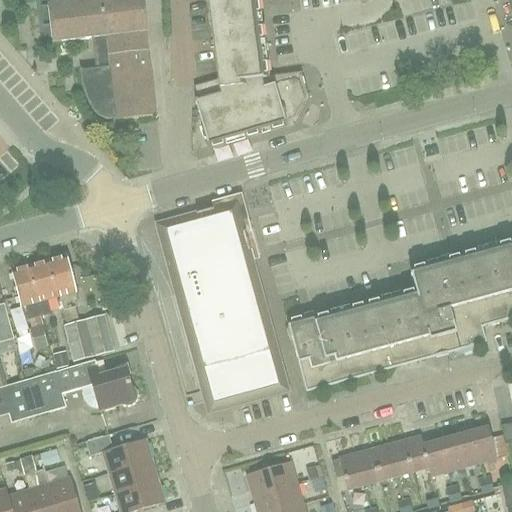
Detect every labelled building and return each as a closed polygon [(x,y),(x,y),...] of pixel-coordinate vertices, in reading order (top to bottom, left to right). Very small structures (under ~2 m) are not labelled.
[(101,118),(111,120),(117,119),(117,120),(157,115),(146,32),(147,32),(143,0),(58,0),(59,4),(47,6),(52,43),(95,38),(99,68),(81,70),(81,69),(80,69),(81,78),(85,96),(94,112),(101,118)] [(207,0),(218,79),(194,86),(198,100),(195,101),(209,148),(225,144),(224,139),(244,133),(245,138),(286,126),(286,121),(294,119),(305,99),(300,81),(295,79),(266,87),(265,79),(267,78),(265,61),(260,62),(258,42),(262,40),(260,24),(256,25),(255,15),(259,15),(256,0),(207,0)] [(236,203),(156,225),(208,414),(288,392),(236,203)] [(436,263),(411,270),(410,270),(416,291),(391,298),(366,305),(340,312),(305,321),(303,318),(287,322),(306,392),(358,378),(384,371),(409,364),(435,357),(460,350),(486,343),(487,343),(482,327),(507,321),(511,319),(511,242),(487,249),(462,256),(436,263)] [(63,310),(77,306),(73,294),(76,293),(65,256),(46,261),(57,298),(60,298),(63,310)] [(57,298),(46,261),(30,266),(40,302),(37,303),(40,316),(50,314),(46,301),(57,298)] [(40,302),(30,266),(11,271),(21,308),(25,307),(29,320),(40,316),(37,303),(40,302)] [(0,305),(0,388),(6,387),(0,364),(0,342),(12,339),(3,305),(0,305)] [(72,364),(114,352),(104,316),(63,327),(72,364)] [(33,352),(48,348),(41,326),(14,333),(20,356),(33,352)] [(99,376),(95,360),(6,387),(0,388),(0,417),(8,415),(11,424),(66,408),(62,395),(80,389),(86,405),(90,409),(94,410),(100,410),(100,411),(123,404),(127,405),(130,404),(133,402),(135,399),(135,395),(134,392),(131,389),(125,369),(99,376)] [(497,459),(488,427),(471,432),(480,464),(497,459)] [(471,432),(455,436),(464,468),(480,464),(471,432)] [(431,478),(420,435),(403,440),(413,473),(428,468),(431,478)] [(431,478),(448,473),(438,441),(423,445),(420,435),(431,478)] [(108,475),(152,461),(145,440),(113,450),(108,436),(85,443),(90,457),(102,454),(108,475)] [(448,473),(464,468),(455,436),(438,441),(448,473)] [(397,477),(413,473),(403,440),(387,445),(397,477)] [(380,482),(397,477),(387,445),(371,449),(380,482)] [(364,486),(380,482),(371,449),(355,454),(364,486)] [(347,491),(364,486),(355,454),(338,458),(347,491)] [(152,461),(108,475),(115,495),(158,482),(152,461)] [(8,474),(16,471),(13,463),(5,466),(8,474)] [(253,498),(297,485),(290,463),(247,476),(253,498)] [(482,495),(493,491),(489,478),(478,481),(482,495)] [(48,485),(56,511),(79,511),(69,479),(48,485)] [(312,481),(315,493),(325,490),(322,479),(312,481)] [(158,482),(115,495),(119,511),(135,511),(165,503),(158,482)] [(94,484),(83,487),(88,503),(112,496),(110,490),(97,494),(94,484)] [(511,511),(511,484),(500,488),(505,509),(507,508),(508,511),(511,511)] [(28,491),(33,511),(56,511),(48,485),(28,491)] [(297,485),(253,498),(257,511),(280,511),(303,505),(297,485)] [(449,504),(461,500),(457,487),(445,490),(449,504)] [(11,511),(7,498),(8,497),(5,490),(0,491),(0,511),(11,511)] [(33,511),(28,491),(8,497),(7,498),(11,511),(33,511)] [(399,511),(411,511),(408,500),(397,503),(399,511)] [(427,510),(439,506),(437,500),(425,503),(427,510)]
